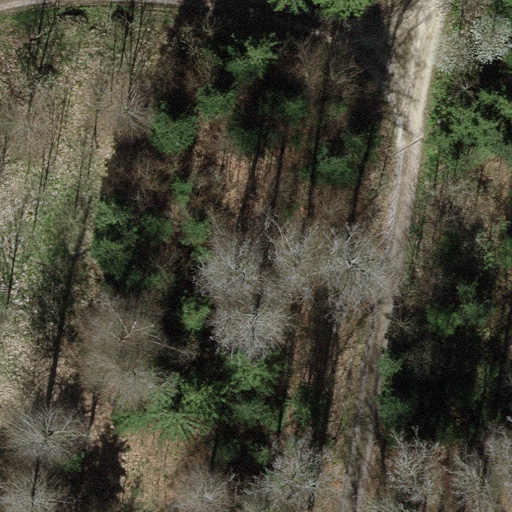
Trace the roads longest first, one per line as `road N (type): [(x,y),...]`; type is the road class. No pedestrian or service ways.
road 1 (track): [(442,0),(349,511)]
road 2 (track): [(433,53),(241,0)]
